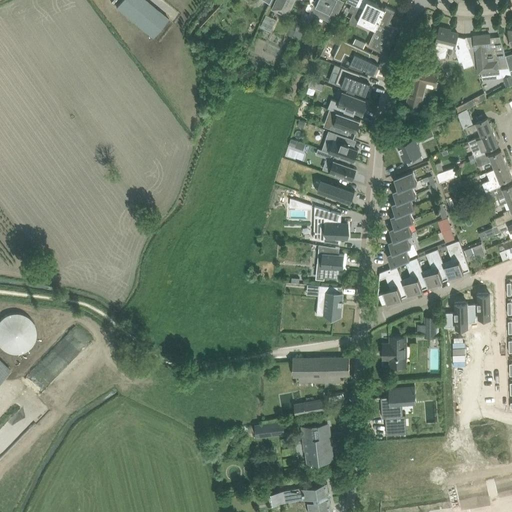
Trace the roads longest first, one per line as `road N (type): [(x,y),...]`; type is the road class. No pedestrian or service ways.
road 1 (unclassified): [(365,323),(379,150),(420,0)]
road 2 (unclassified): [(351,511),(365,323)]
